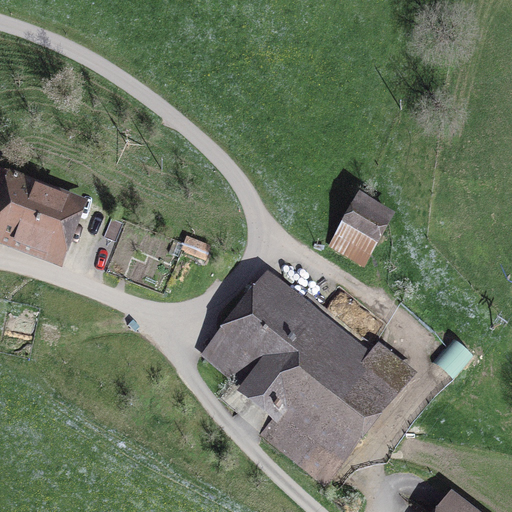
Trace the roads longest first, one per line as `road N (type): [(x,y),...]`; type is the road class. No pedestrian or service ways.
road 1 (track): [(0,261),(167,315),(231,290),(250,269),(259,231),(227,167),(169,113),(92,59),(0,22)]
road 2 (track): [(320,511),(209,402),(167,315)]
